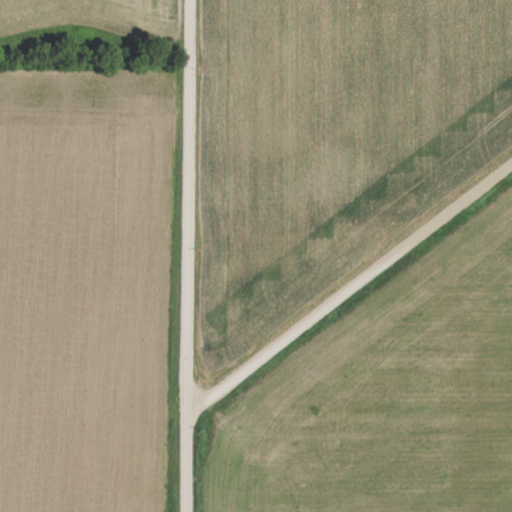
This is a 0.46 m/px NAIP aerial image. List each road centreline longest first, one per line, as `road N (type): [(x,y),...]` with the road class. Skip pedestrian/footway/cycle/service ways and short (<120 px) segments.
road 1 (residential): [(203,511),(208,354),(191,332),(191,0)]
road 2 (residential): [(208,354),(297,315),(511,134)]
